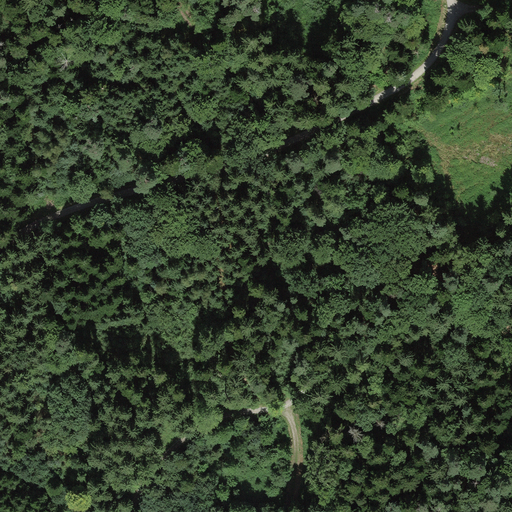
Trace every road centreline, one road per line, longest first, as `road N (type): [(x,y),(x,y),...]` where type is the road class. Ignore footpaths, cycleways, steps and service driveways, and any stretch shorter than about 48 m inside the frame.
road 1 (track): [(0,250),(61,214),(267,151),(396,88),(442,43),(451,0)]
road 2 (track): [(130,511),(171,450),(209,421),(292,403),(325,369),(461,292),(511,276)]
